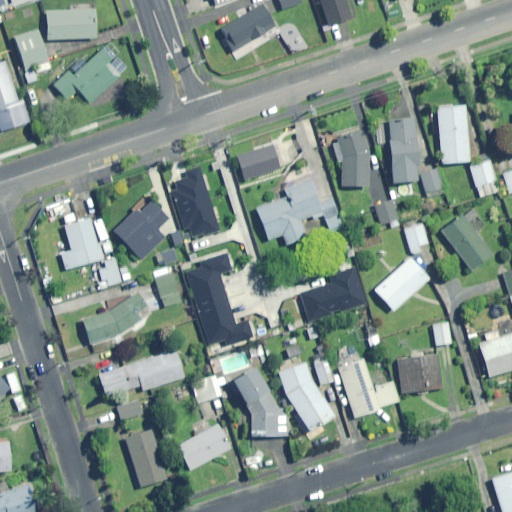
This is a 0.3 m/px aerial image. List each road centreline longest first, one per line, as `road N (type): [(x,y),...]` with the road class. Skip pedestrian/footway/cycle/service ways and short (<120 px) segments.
road 1 (residential): [(190,120),(511,13)]
road 2 (residential): [(224,511),(511,422)]
road 3 (residential): [(88,511),(0,230)]
road 4 (tertiary): [(0,183),(190,120)]
road 5 (unclassified): [(190,120),(150,0)]
